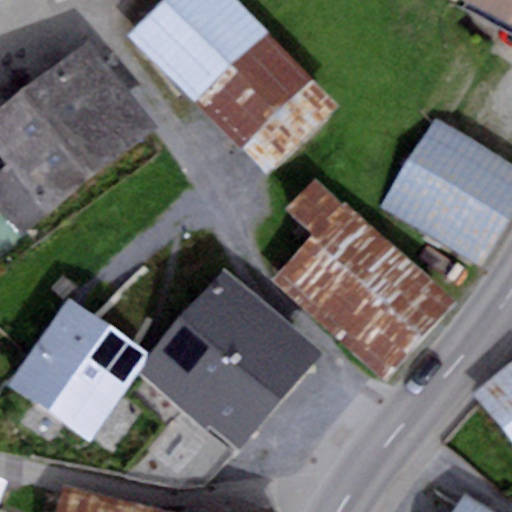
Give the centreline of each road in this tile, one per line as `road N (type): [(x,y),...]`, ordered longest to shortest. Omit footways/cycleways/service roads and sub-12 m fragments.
road 1 (residential): [(0,82),(76,23),(93,24),(182,145),(249,276),(400,424)]
road 2 (residential): [(0,463),(183,498),(238,489),(339,508)]
road 3 (secondary): [(511,285),(400,424)]
